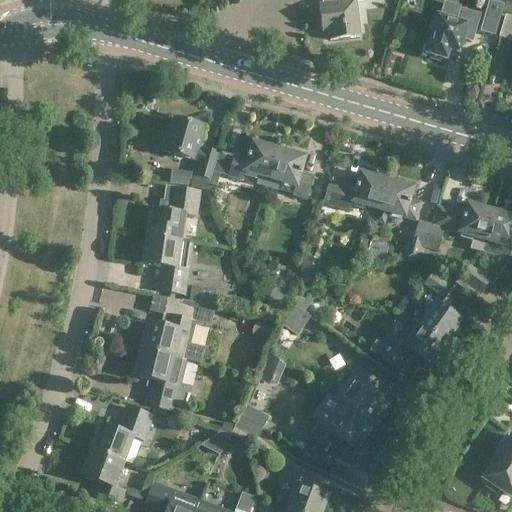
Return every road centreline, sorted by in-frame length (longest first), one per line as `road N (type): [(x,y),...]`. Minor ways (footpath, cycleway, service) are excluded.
road 1 (residential): [(101,33),(106,186),(80,322),(11,511)]
road 2 (secondary): [(511,149),(101,33)]
road 3 (residential): [(0,231),(6,35)]
road 4 (residential): [(411,504),(511,343)]
